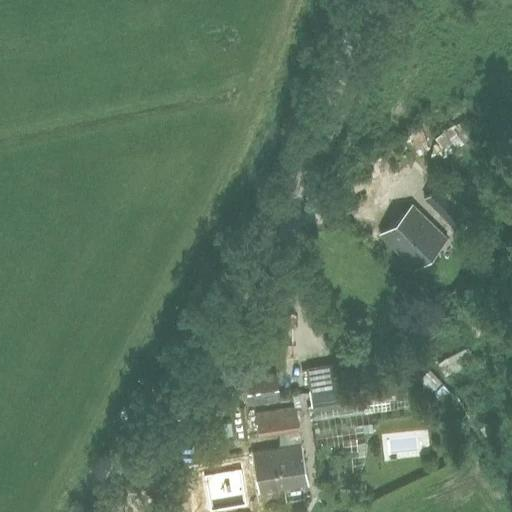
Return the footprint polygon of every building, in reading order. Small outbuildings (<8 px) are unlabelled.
[(423,196),(456,228),(468,216),(435,184),(423,196)] [(446,237),(411,202),(380,232),(415,268),(446,237)] [(287,397),(283,372),(246,377),(250,403),(287,397)] [(392,394),(391,378),(309,389),(309,390),(303,391),(304,396),(309,395),(311,410),(365,402),(370,401),(369,397),(392,394)] [(275,408),(279,432),(299,429),(296,405),(275,408)] [(259,435),(279,432),(275,408),(255,411),(259,435)] [(312,443),(331,443),(331,434),(312,434),(312,443)] [(302,443),(277,447),(283,486),(308,483),(302,443)] [(283,486),(277,447),(252,451),(258,490),(283,486)] [(228,508),(228,511),(236,511),(248,510),(248,506),(276,501),(274,488),(258,490),(255,470),(250,471),(250,469),(214,474),(218,509),(228,508)]
